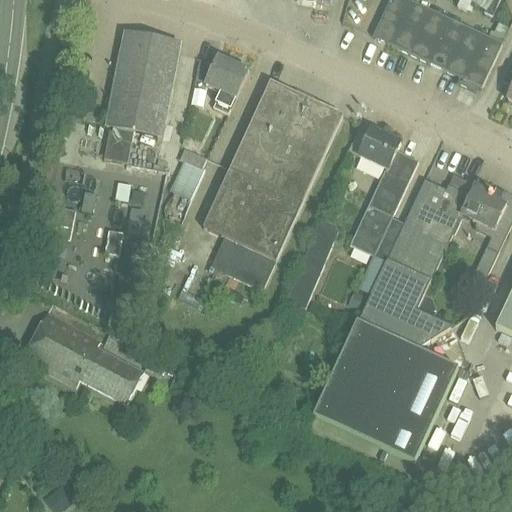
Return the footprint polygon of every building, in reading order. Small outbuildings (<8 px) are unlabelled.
[(476,95),(478,90),(481,91),(502,47),(402,0),(391,0),(373,40),(463,83),(461,88),(476,95)] [(106,131),(110,131),(104,163),(127,167),(134,136),(161,142),(180,47),(125,36),(119,67),(115,67),(108,98),(113,99),(106,131)] [(200,63),(196,83),(206,87),(206,88),(221,95),(214,112),(229,119),(249,75),(219,60),(214,70),(200,63)] [(211,270),(262,295),(343,118),(271,85),(203,232),(225,242),(211,270)] [(375,260),(387,266),(388,266),(405,227),(393,222),(419,165),(397,155),(401,147),(371,133),(369,138),(359,133),(349,155),(386,172),(350,249),(375,260)] [(202,173),(207,163),(184,152),(179,163),(183,165),(202,173)] [(388,266),(359,328),(358,327),(315,422),(416,468),(460,373),(419,354),(454,331),(433,321),(436,314),(433,301),(426,298),(462,219),(461,219),(476,189),(475,189),(454,180),(448,194),(425,184),(405,227),(388,266)] [(475,230),(477,235),(490,241),(486,250),(499,256),(511,227),(511,198),(478,183),(475,189),(476,189),(461,219),(462,219),(477,226),(475,230)] [(114,207),(112,232),(127,234),(129,208),(114,207)] [(286,303),(306,312),(340,233),(320,224),(286,303)] [(372,299),(387,266),(375,260),(360,293),(372,299)] [(486,282),(490,274),(481,270),(478,278),(486,282)] [(118,280),(115,302),(127,304),(131,282),(118,280)] [(511,298),(496,333),(511,339),(511,298)] [(23,363),(75,389),(78,382),(126,408),(143,376),(95,350),(99,343),(48,317),(23,363)] [(254,402),(260,390),(249,385),(243,397),(254,402)] [(66,483),(51,496),(63,511),(65,511),(80,499),(66,483)]
